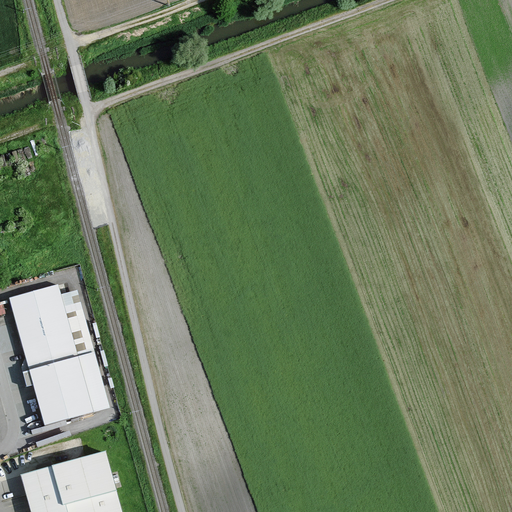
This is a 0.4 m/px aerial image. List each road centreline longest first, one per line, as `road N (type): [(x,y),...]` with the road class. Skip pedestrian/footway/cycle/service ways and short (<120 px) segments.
road 1 (track): [(87,110),(182,511)]
road 2 (track): [(385,0),(87,110)]
road 3 (track): [(198,0),(71,44)]
